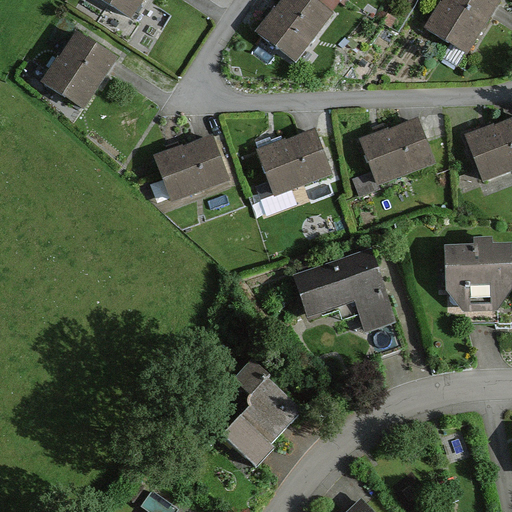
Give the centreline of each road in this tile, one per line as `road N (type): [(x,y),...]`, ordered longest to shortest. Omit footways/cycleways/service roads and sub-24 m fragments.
road 1 (residential): [(246,0),(197,73),(199,95),(210,100),(511,87)]
road 2 (residential): [(511,382),(393,404),(320,456),(278,511)]
